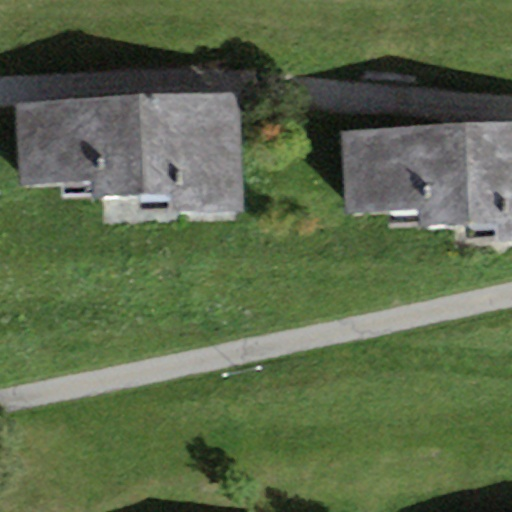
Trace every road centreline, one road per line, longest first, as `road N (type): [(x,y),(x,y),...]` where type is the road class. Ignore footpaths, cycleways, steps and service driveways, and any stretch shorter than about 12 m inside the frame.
road 1 (residential): [(511,294),(0,400)]
road 2 (residential): [(511,102),(379,84),(0,87)]
